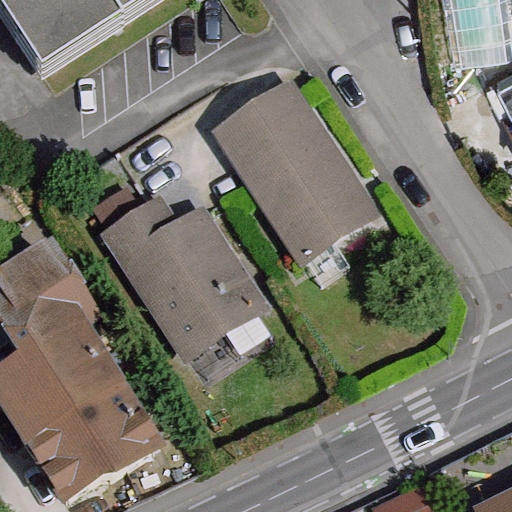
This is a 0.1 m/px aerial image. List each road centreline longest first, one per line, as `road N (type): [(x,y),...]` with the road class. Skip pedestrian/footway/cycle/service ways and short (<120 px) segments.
road 1 (residential): [(344,34),(511,294)]
road 2 (tertiary): [(241,511),(511,378)]
